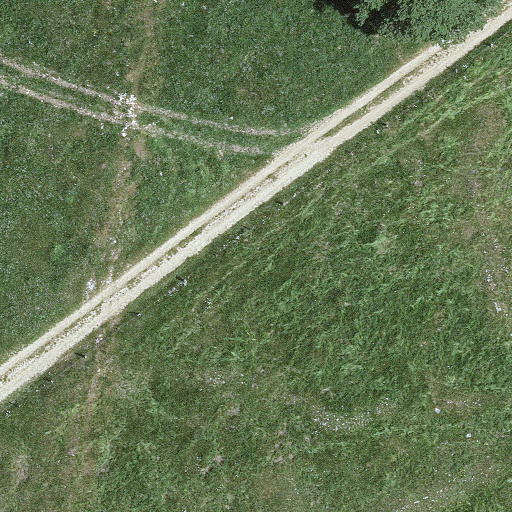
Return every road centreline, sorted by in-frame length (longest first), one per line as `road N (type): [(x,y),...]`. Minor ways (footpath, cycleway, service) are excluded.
road 1 (track): [(511,6),(0,394)]
road 2 (track): [(312,157),(0,66)]
